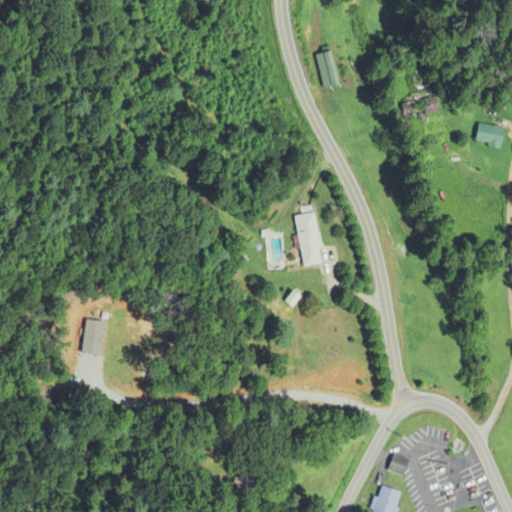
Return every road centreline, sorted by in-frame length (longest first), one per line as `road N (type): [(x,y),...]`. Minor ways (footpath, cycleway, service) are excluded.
road 1 (residential): [(405,409),(372,248),(286,51),(279,0)]
road 2 (tertiary): [(343,511),(394,418),(432,402),(460,413),(510,511)]
